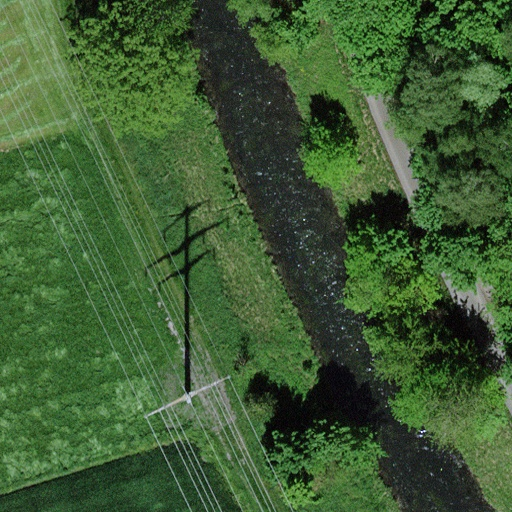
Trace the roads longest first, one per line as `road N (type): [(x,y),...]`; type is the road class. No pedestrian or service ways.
road 1 (track): [(67,0),(74,45),(174,291),(301,511)]
road 2 (track): [(511,370),(444,248),(349,0)]
